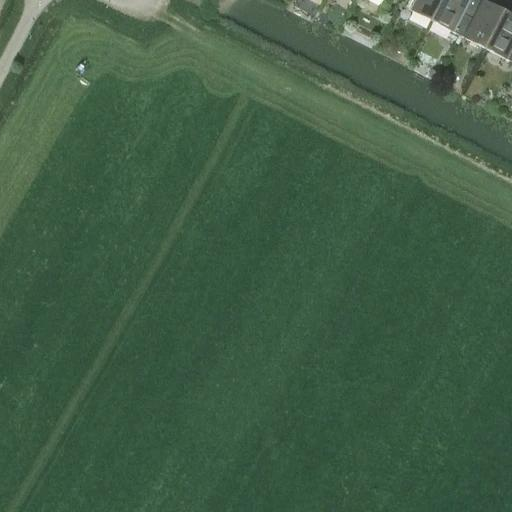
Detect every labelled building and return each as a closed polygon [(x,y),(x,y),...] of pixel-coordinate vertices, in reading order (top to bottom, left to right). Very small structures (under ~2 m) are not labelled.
[(432,23),(443,0),(409,0),(404,9),(432,23)] [(443,0),(432,23),(458,37),(477,0),(443,0)] [(485,51),(503,17),(487,9),(491,0),(477,0),(458,37),(485,51)] [(393,10),(386,7),(382,14),(390,18),(393,10)] [(511,21),(503,17),(485,51),(511,64),(511,21)] [(427,78),(435,82),(439,74),(431,70),(427,78)]
